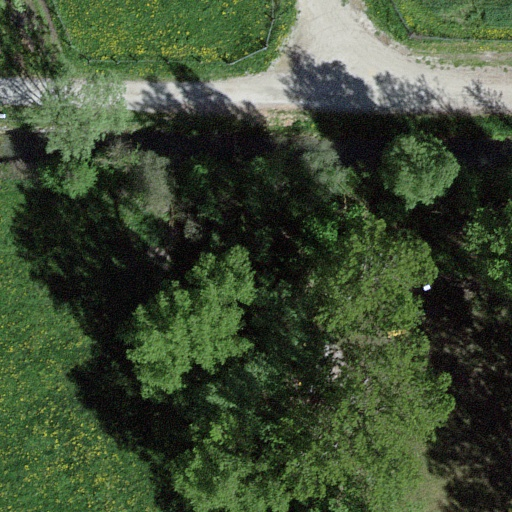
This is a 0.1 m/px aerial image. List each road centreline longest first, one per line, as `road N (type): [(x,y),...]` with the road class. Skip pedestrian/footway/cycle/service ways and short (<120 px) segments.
road 1 (track): [(357,105),(0,97)]
road 2 (track): [(511,110),(357,105)]
